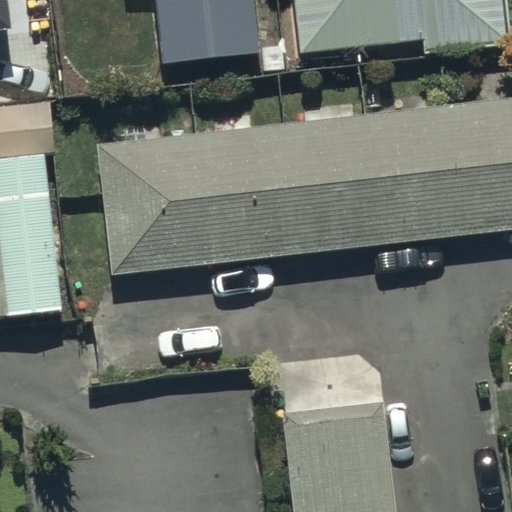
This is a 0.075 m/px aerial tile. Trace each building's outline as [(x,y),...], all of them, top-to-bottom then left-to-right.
[(149,0),(159,84),(257,73),(249,0),(149,0)] [(509,56),(502,0),(289,0),(298,68),(419,54),(421,66),(509,56)] [(511,0),(503,0),(509,47),(511,46),(511,0)] [(0,80),(9,80),(0,5),(0,80)] [(511,226),(511,91),(91,140),(106,273),(511,226)] [(28,114),(0,117),(0,168),(35,164),(28,114)] [(47,165),(0,170),(0,333),(65,326),(47,165)] [(282,411),(293,511),(397,511),(385,400),(282,411)]
